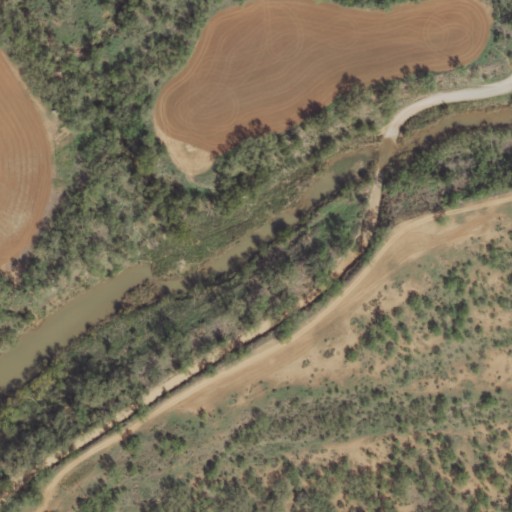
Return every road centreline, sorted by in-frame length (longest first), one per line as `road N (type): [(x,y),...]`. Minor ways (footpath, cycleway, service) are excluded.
road 1 (track): [(15,511),(344,328),(374,282),(383,117),(419,81),(511,41)]
road 2 (residential): [(136,282),(286,0)]
road 3 (residential): [(0,482),(136,282)]
